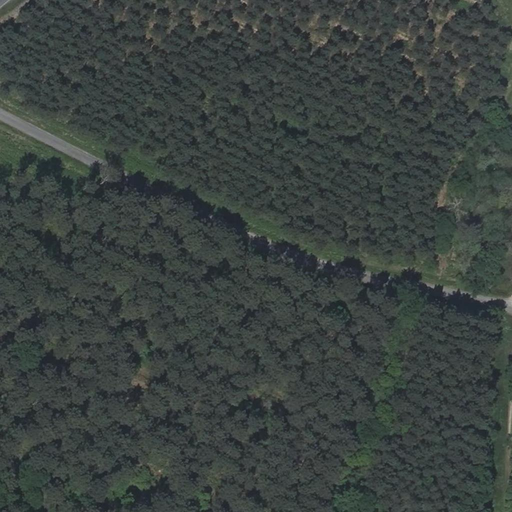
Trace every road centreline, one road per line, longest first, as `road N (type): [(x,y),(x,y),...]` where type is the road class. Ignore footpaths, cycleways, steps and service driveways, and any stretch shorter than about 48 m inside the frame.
road 1 (residential): [(0,111),(264,242),(511,306)]
road 2 (track): [(511,388),(502,511)]
